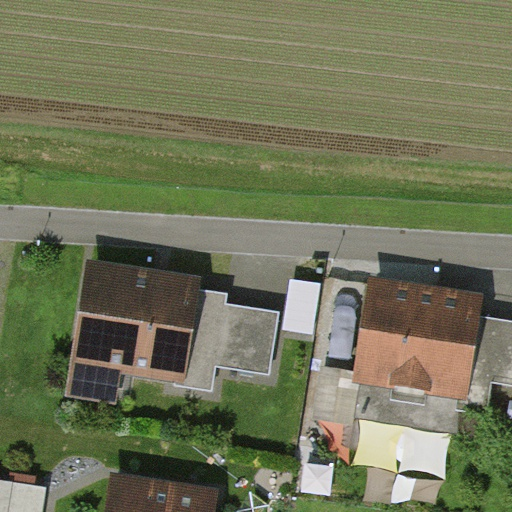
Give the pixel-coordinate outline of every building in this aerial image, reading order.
[(186,392),(201,297),(92,279),(72,402),(122,410),(127,383),(186,392)] [(483,305),(373,290),(358,392),(468,407),(472,384),(481,321),(483,305)] [(233,302),(201,297),(186,392),(184,403),(230,410),(234,385),(278,392),(289,324),(231,314),(233,302)] [(511,325),(481,321),(472,384),(511,389),(511,325)] [(370,421),(365,459),(413,465),(418,428),(370,421)] [(0,511),(48,511),(52,484),(0,477),(0,511)] [(218,511),(220,499),(116,484),(112,511),(218,511)]
